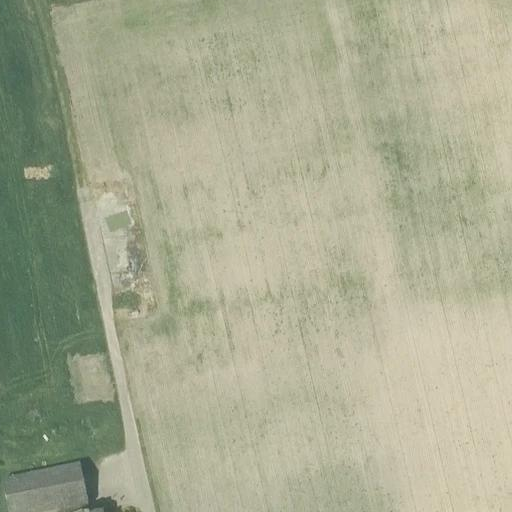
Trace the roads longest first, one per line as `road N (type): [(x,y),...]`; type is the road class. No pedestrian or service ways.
road 1 (track): [(511,320),(123,399)]
road 2 (track): [(86,203),(36,0)]
